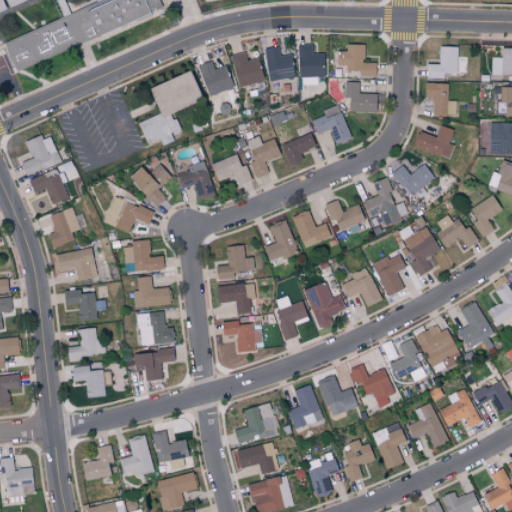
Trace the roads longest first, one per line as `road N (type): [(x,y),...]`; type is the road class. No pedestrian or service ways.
road 1 (residential): [(53,429),(245,385),(317,359),(511,251)]
road 2 (tertiary): [(0,178),(44,317),(67,511)]
road 3 (residential): [(197,235),(383,150),(403,113),(405,22)]
road 4 (residential): [(202,37),(290,20),(511,24)]
road 5 (residential): [(197,235),(191,250),(211,452),(228,511)]
road 6 (residential): [(343,511),(511,434)]
